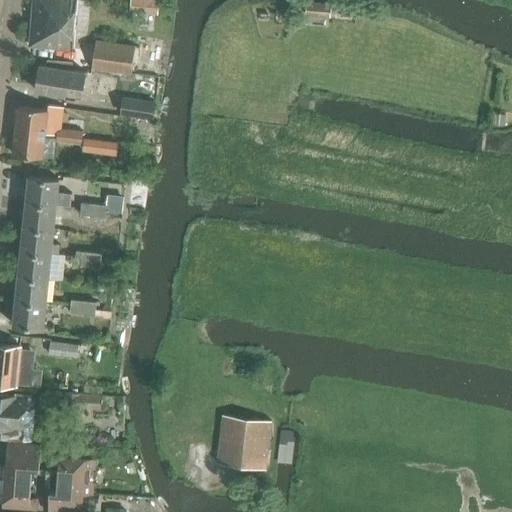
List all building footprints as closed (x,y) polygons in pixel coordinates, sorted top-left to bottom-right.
[(74,11),(75,0),(33,0),(30,46),(71,49),(73,33),(82,34),(83,12),(74,11)] [(131,0),(130,12),(158,14),(159,0),(131,0)] [(307,15),(330,17),(331,3),(308,1),(307,15)] [(92,68),(132,74),(136,46),(96,41),(92,68)] [(36,91),(82,99),(86,72),(40,65),(36,91)] [(121,112),(154,117),(156,101),(123,97),(121,112)] [(16,130),(45,134),(48,110),(18,106),(16,130)] [(57,141),(69,142),(70,131),(58,129),(57,141)] [(13,154),(43,158),(45,134),(16,130),(13,154)] [(69,142),(82,144),(83,132),(70,131),(69,142)] [(137,144),(148,145),(149,137),(138,136),(137,144)] [(27,202),(56,205),(56,204),(65,205),(66,194),(58,193),(59,179),(29,176),(27,202)] [(133,196),(145,197),(146,181),(134,180),(133,196)] [(55,218),(56,205),(27,202),(24,226),(54,229),(54,228),(61,229),(63,218),(55,218)] [(80,215),(93,216),(94,204),(82,202),(80,215)] [(93,216),(106,217),(107,205),(94,204),(93,216)] [(21,251),(59,255),(59,254),(60,244),(52,243),(54,229),(24,226),(21,251)] [(49,278),(62,279),(65,255),(59,254),(59,255),(21,251),(19,275),(49,278)] [(75,263),(88,265),(89,252),(77,251),(75,263)] [(88,265),(101,266),(102,254),(89,252),(88,265)] [(16,300),(46,303),(46,302),(54,303),(54,293),(47,292),(49,278),(19,275),(16,300)] [(14,325),(43,328),(46,303),(16,300),(14,325)] [(70,312),(90,314),(92,302),(71,300),(70,312)] [(103,316),(110,317),(112,304),(92,302),(90,314),(103,316)] [(50,353),(79,356),(80,342),(51,339),(50,353)] [(0,383),(18,385),(19,369),(28,370),(30,350),(21,349),(22,347),(0,344),(0,383)] [(69,388),(83,390),(84,379),(71,377),(69,388)] [(63,415),(80,416),(80,407),(101,409),(103,396),(65,393),(63,415)] [(0,426),(12,428),(14,408),(30,410),(32,395),(15,394),(15,396),(0,394),(0,426)] [(28,429),(30,410),(14,408),(12,428),(28,429)] [(217,461),(265,467),(271,421),(223,415),(217,461)] [(40,465),(41,452),(41,445),(8,442),(6,464),(33,466),(33,468),(40,469),(40,465)] [(60,456),(59,467),(59,476),(94,479),(96,459),(95,459),(96,449),(81,447),(81,458),(61,456),(60,456)] [(61,454),(54,453),(53,466),(59,467),(60,456),(61,456),(61,454)] [(0,477),(32,480),(33,468),(33,466),(6,464),(6,465),(0,464),(0,477)] [(93,493),(94,479),(59,476),(58,491),(93,493)] [(32,480),(0,477),(0,500),(3,501),(16,502),(30,503),(31,498),(32,480)] [(48,511),(82,511),(84,494),(93,495),(93,493),(58,491),(50,490),(48,511)] [(31,498),(30,503),(30,510),(37,510),(38,499),(31,498)] [(2,508),(16,509),(16,502),(3,501),(2,508)] [(30,510),(30,503),(16,502),(16,509),(30,510)]
